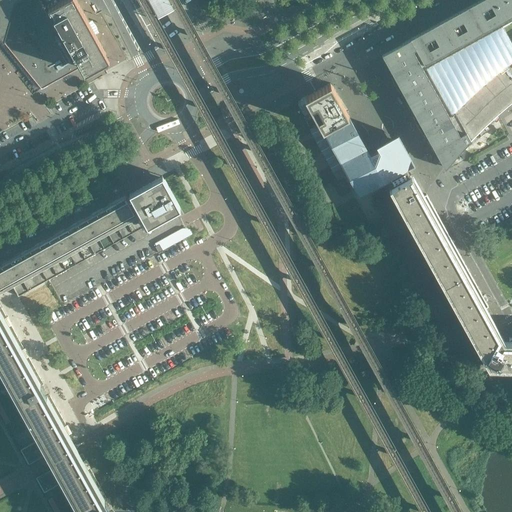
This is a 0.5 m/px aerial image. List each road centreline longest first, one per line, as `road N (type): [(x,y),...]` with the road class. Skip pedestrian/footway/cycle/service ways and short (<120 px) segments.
road 1 (residential): [(137,511),(78,408),(230,314),(205,250),(231,219),(199,159)]
road 2 (secondary): [(354,0),(263,50),(179,78)]
road 3 (residential): [(282,62),(303,77),(444,0)]
road 4 (secondary): [(141,108),(0,186)]
road 5 (residential): [(0,245),(117,180),(126,156)]
road 6 (residential): [(142,90),(100,94),(0,150)]
road 7 (secondary): [(0,225),(126,156)]
road 8 (secondary): [(282,62),(393,0)]
